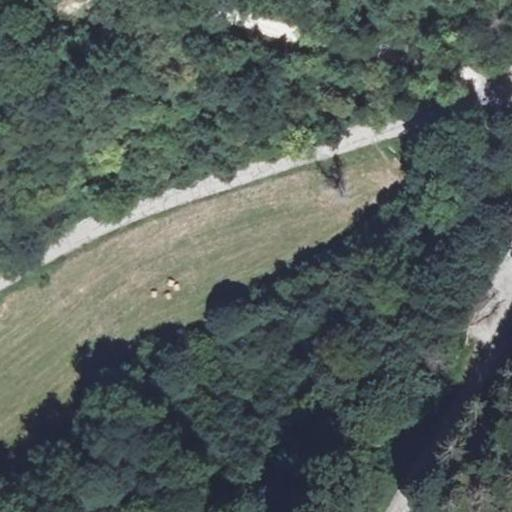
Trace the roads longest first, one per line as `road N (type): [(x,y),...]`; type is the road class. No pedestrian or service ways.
road 1 (unclassified): [(0,283),(67,243),(165,201),(485,94)]
road 2 (unclassified): [(403,511),(511,331)]
road 3 (track): [(313,38),(122,0)]
road 4 (unclassified): [(485,94),(437,61),(313,38)]
